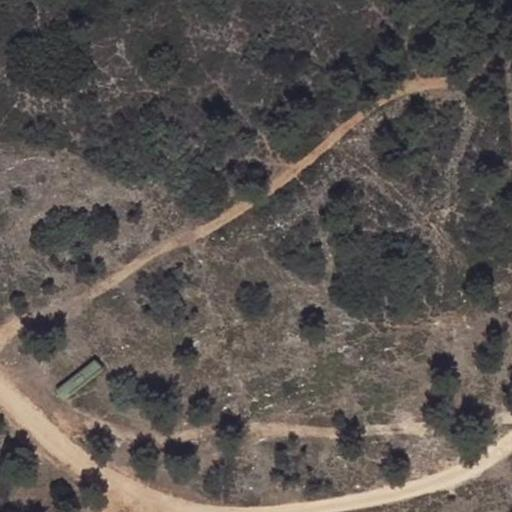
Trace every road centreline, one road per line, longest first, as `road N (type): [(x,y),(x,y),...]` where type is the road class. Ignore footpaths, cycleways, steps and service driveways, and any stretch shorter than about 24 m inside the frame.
road 1 (track): [(511,47),(445,84),(400,87),(223,217),(0,333)]
road 2 (track): [(30,415),(153,440),(511,414)]
road 3 (track): [(511,437),(455,475),(251,511)]
road 4 (track): [(146,511),(0,387)]
